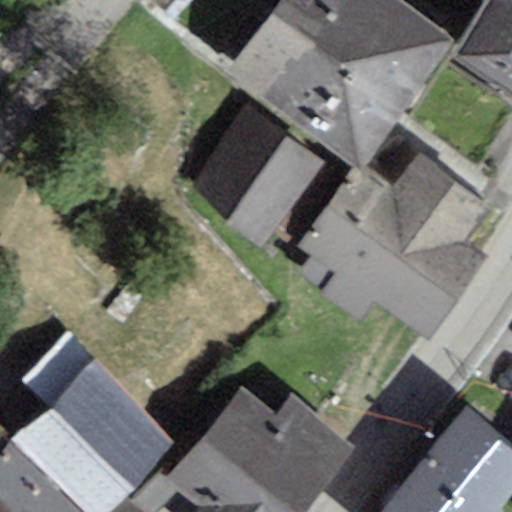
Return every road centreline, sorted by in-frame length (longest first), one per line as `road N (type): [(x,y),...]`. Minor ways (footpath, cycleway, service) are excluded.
road 1 (residential): [(511,256),(485,301),(310,511)]
road 2 (residential): [(0,138),(112,0)]
